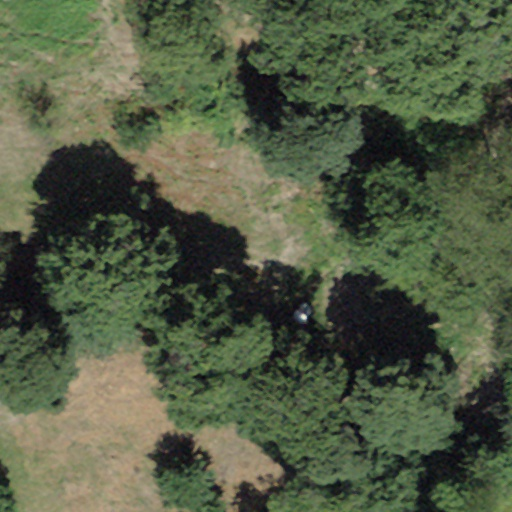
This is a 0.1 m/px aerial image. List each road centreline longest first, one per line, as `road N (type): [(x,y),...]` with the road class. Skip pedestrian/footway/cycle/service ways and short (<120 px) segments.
road 1 (track): [(511,306),(479,289),(369,329),(350,328),(340,314),(340,293),(355,272),(448,194),(511,122)]
road 2 (track): [(511,71),(502,67),(457,94),(422,99),(226,0)]
road 3 (track): [(372,511),(438,461),(497,390),(511,346)]
